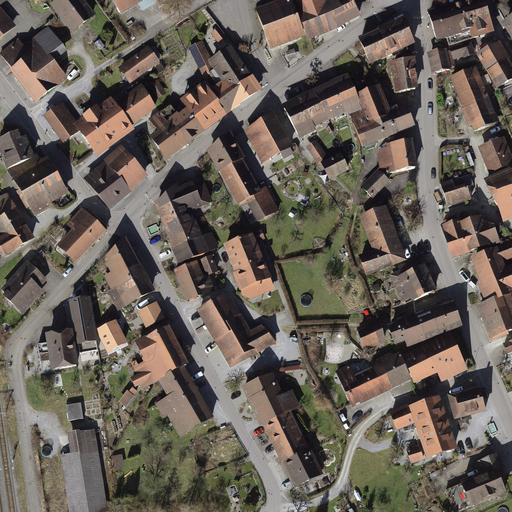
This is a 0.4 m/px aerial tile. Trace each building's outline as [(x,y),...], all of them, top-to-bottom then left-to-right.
[(0,0),(0,45),(18,30),(0,8),(9,1),(8,0),(0,0)] [(87,0),(63,0),(55,6),(77,35),(100,17),(87,0)] [(116,0),(127,17),(155,0),(116,0)] [(302,35),(289,0),(288,0),(259,11),(272,46),(302,35)] [(296,0),(311,37),(337,26),(359,14),(352,0),(296,0)] [(482,0),(478,0),(429,15),(437,41),(461,34),(463,41),(493,32),(482,0)] [(404,22),(360,41),(370,63),(414,44),(404,22)] [(22,40),(1,55),(38,107),(73,82),(57,61),(68,53),(51,28),(26,46),(22,40)] [(161,131),(153,137),(168,158),(262,90),(232,47),(212,61),(203,42),(190,48),(204,74),(210,71),(217,84),(179,115),(172,107),(153,119),(161,131)] [(474,43),(453,49),(456,61),(478,55),(474,43)] [(511,68),(498,44),(479,55),(498,88),(511,79),(511,68)] [(163,63),(150,47),(127,67),(140,83),(163,63)] [(451,49),(431,54),(437,75),(456,70),(451,49)] [(414,59),(390,63),(396,94),(416,90),(414,59)] [(475,69),(453,78),(474,133),(497,124),(475,69)] [(355,76),(288,107),(305,139),(353,115),(365,145),(415,126),(409,110),(397,114),(385,88),(366,96),(355,76)] [(159,82),(151,87),(160,101),(168,96),(159,82)] [(134,124),(157,107),(143,86),(131,93),(133,95),(121,103),(134,124)] [(65,106),(47,119),(68,147),(84,136),(96,151),(133,127),(114,98),(78,124),(65,106)] [(280,116),(248,133),(265,167),(298,150),(280,116)] [(6,149),(3,150),(16,182),(37,216),(72,195),(50,160),(42,164),(31,140),(29,141),(25,132),(3,143),(6,149)] [(237,138),(211,154),(242,206),(250,202),(263,224),(283,212),(269,188),(265,190),(248,162),(251,161),(237,138)] [(511,158),(504,139),(482,149),(494,175),(511,167),(511,158)] [(317,142),(309,148),(319,162),(327,156),(317,142)] [(416,143),(379,153),(382,169),(364,189),(376,201),(394,183),(391,179),(423,170),(416,143)] [(126,148),(88,181),(115,212),(153,178),(126,148)] [(340,155),(324,163),(331,177),(347,169),(340,155)] [(511,170),(490,181),(507,219),(511,216),(511,170)] [(470,176),(444,185),(451,207),(472,200),(467,186),(473,184),(470,176)] [(185,190),(182,183),(159,207),(183,260),(217,247),(213,235),(207,237),(196,213),(216,205),(207,184),(198,188),(196,185),(185,190)] [(0,265),(40,242),(11,193),(2,198),(0,199),(0,229),(6,240),(0,243),(0,265)] [(413,262),(391,207),(363,218),(376,252),(365,257),(373,278),(413,262)] [(80,265),(110,230),(85,208),(69,226),(77,233),(62,250),(80,265)] [(467,222),(447,229),(458,260),(506,244),(499,222),(489,226),(487,219),(468,225),(467,222)] [(265,231),(227,246),(238,274),(235,275),(248,305),(279,292),(274,281),(277,281),(262,244),(269,241),(265,231)] [(154,290),(128,242),(108,261),(115,273),(107,278),(115,292),(110,295),(120,310),(154,290)] [(511,245),(475,259),(485,284),(482,285),(490,303),(482,306),(496,342),(511,335),(511,268),(509,269),(508,264),(511,262),(511,245)] [(440,290),(429,265),(427,266),(424,260),(403,269),(405,274),(395,278),(407,305),(440,290)] [(29,261),(2,291),(26,314),(46,292),(43,289),(51,282),(29,261)] [(203,278),(197,263),(177,271),(188,299),(213,289),(208,276),(203,278)] [(229,297),(201,312),(233,364),(275,342),(262,327),(251,333),(229,297)] [(90,299),(72,303),(81,353),(99,350),(90,299)] [(400,319),(389,324),(397,343),(407,339),(410,348),(461,326),(454,301),(401,322),(400,319)] [(101,331),(112,353),(130,343),(119,322),(101,331)] [(385,340),(379,324),(361,331),(365,349),(385,340)] [(194,366),(175,328),(142,345),(148,356),(133,364),(139,376),(133,379),(138,389),(143,386),(145,391),(164,383),(189,369),(194,366)] [(77,366),(72,332),(49,335),(50,344),(40,346),(43,371),(77,366)] [(353,366),(339,373),(356,409),(416,381),(419,386),(444,374),(448,383),(473,371),(455,334),(405,358),(402,351),(376,364),(378,368),(358,377),(353,366)] [(189,369),(164,383),(173,399),(160,406),(167,420),(171,418),(183,440),(218,421),(189,369)] [(278,373),(246,389),(265,428),(268,426),(301,491),(328,477),(298,416),(307,411),(296,389),(288,393),(278,373)] [(480,389),(451,396),(457,417),(485,409),(480,389)] [(138,397),(130,392),(123,403),(130,408),(138,397)] [(456,447),(439,399),(395,414),(400,427),(415,422),(423,445),(410,450),(414,462),(456,447)] [(114,511),(95,401),(67,406),(75,453),(65,455),(74,511),(114,511)] [(125,455),(115,457),(117,468),(127,466),(125,455)] [(481,477),(467,482),(479,510),(511,496),(511,486),(500,456),(476,465),(481,477)]
